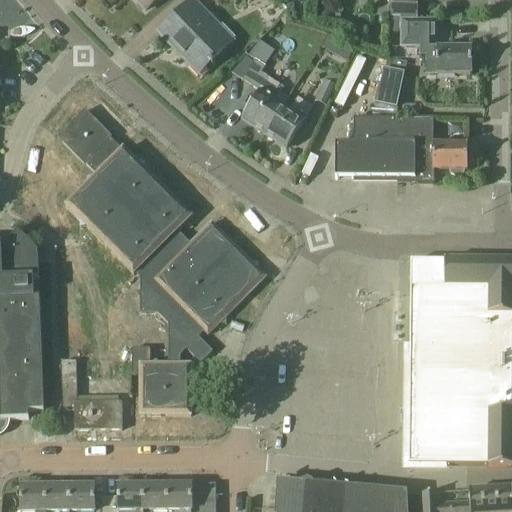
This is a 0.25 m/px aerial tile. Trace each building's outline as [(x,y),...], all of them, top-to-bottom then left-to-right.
[(132,0),(144,13),(159,0),(132,0)] [(400,21),(401,21),(417,21),(418,0),(389,0),(389,19),(400,19),(400,21)] [(217,30),(192,5),(159,37),(198,78),(206,70),(204,69),(235,40),(221,26),(217,30)] [(420,50),(420,61),(427,61),(426,77),(471,77),(471,52),(450,52),(450,50),(430,50),(430,21),(417,21),(401,21),(401,50),(420,50)] [(323,49),(345,61),(352,48),(330,36),(323,49)] [(346,109),(368,62),(359,57),(337,105),(346,109)] [(243,122),(264,136),(282,107),(270,99),(279,87),(261,75),(265,68),(255,61),(241,82),(252,89),(261,95),(243,122)] [(388,61),(370,120),(395,120),(406,64),(388,61)] [(329,76),(325,85),(337,91),(338,91),(343,79),(338,77),(337,79),(329,76)] [(282,107),(264,136),(285,150),(312,111),(297,100),(289,112),(282,107)] [(92,164),(118,140),(91,111),(65,135),(92,164)] [(395,120),(370,120),(370,121),(354,121),(354,147),(336,147),(336,181),(415,181),(415,182),(418,185),(433,186),(435,186),(435,172),(449,172),(449,175),(450,175),(450,176),(451,176),(451,177),(452,177),(453,177),(453,178),(454,178),(455,178),(456,178),(457,179),(458,178),(459,178),(460,178),(461,178),(462,177),(463,177),(463,176),(464,176),(464,173),(467,173),(467,147),(428,147),(428,122),(395,121),(395,120)] [(220,190),(183,228),(259,301),(271,290),(250,244),(263,228),(220,190)] [(183,228),(90,321),(171,401),(259,301),(183,228)] [(0,302),(34,300),(33,282),(38,282),(38,255),(22,239),(21,238),(20,238),(19,237),(18,237),(17,238),(16,238),(15,238),(14,239),(13,239),(12,241),(12,242),(12,243),(12,245),(12,263),(8,264),(3,264),(2,252),(0,252),(0,302)] [(511,263),(444,263),(444,264),(410,264),(410,348),(404,348),(404,350),(410,350),(409,467),(488,468),(488,469),(511,469),(511,263)] [(0,434),(1,434),(5,431),(6,427),(7,423),(14,422),(29,422),(28,415),(44,414),(39,300),(34,300),(0,302),(0,434)] [(77,382),(63,383),(64,414),(77,413),(77,433),(121,432),(121,400),(77,401),(77,382)] [(421,511),(420,497),(408,498),(408,497),(278,484),(276,511),(421,511)] [(192,511),(192,486),(168,487),(168,511),(192,511)] [(216,486),(192,486),(192,511),(216,511),(216,491),(216,486)] [(119,499),(107,499),(106,511),(143,511),(144,487),(119,487),(119,499)] [(143,511),(168,511),(168,487),(144,487),(143,511)] [(70,511),(70,488),(46,489),(46,511),(70,511)] [(106,511),(107,499),(95,499),(95,488),(70,488),(70,511),(106,511)] [(46,511),(46,489),(21,489),(21,511),(46,511)] [(420,497),(421,511),(511,511),(511,490),(469,493),(469,505),(440,507),(439,496),(420,497)]
